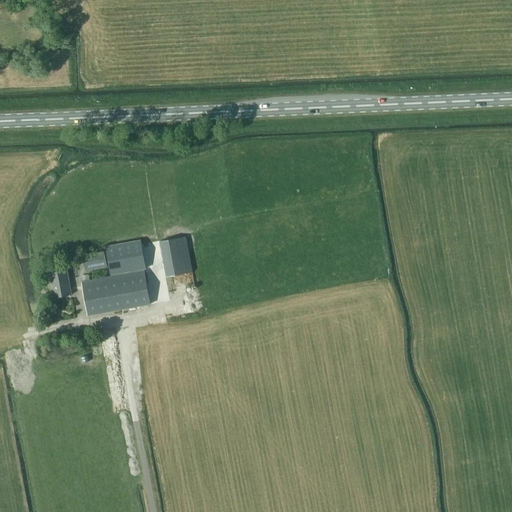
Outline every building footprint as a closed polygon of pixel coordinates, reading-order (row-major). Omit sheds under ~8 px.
[(164,239),(169,274),(196,270),(190,235),(164,239)] [(146,269),(142,244),(141,240),(106,246),(106,250),(111,275),(146,269)] [(105,250),(83,254),(86,270),(108,266),(105,250)] [(48,272),(53,297),(72,293),(67,268),(48,272)] [(150,303),(144,269),(113,275),(82,281),(88,315),(150,303)]
